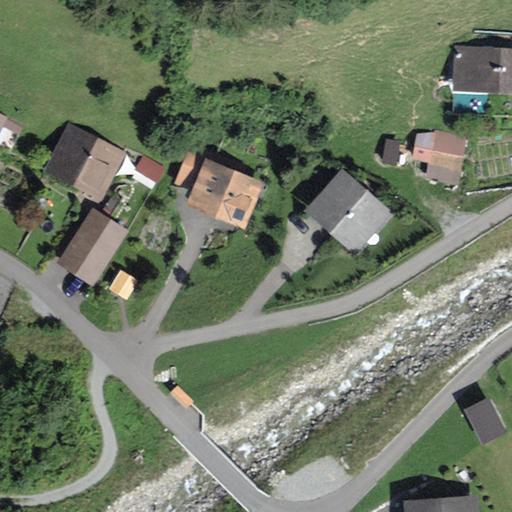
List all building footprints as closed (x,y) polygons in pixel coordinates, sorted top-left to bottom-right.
[(483,114),(485,95),(511,97),(511,49),(453,46),(450,93),(454,94),(453,112),(483,114)] [(100,204),(127,154),(66,124),(40,174),(100,204)] [(468,136),(435,129),(435,133),(428,165),(425,179),(457,186),(468,136)] [(428,165),(435,133),(416,135),(410,161),(428,165)] [(387,139),(383,161),(398,164),(402,142),(387,139)] [(262,184),(243,176),(247,166),(190,142),(172,185),(189,192),(182,208),(242,233),(262,184)] [(156,184),(166,169),(143,156),(134,171),(156,184)] [(356,259),(394,215),(340,169),(302,213),(356,259)] [(100,214),(110,220),(120,202),(112,197),(100,214)] [(94,288),(130,232),(110,220),(100,214),(91,209),(55,265),(94,288)] [(127,300),(137,282),(119,272),(109,290),(127,300)] [(477,511),(476,496),(400,502),(401,511),(477,511)]
